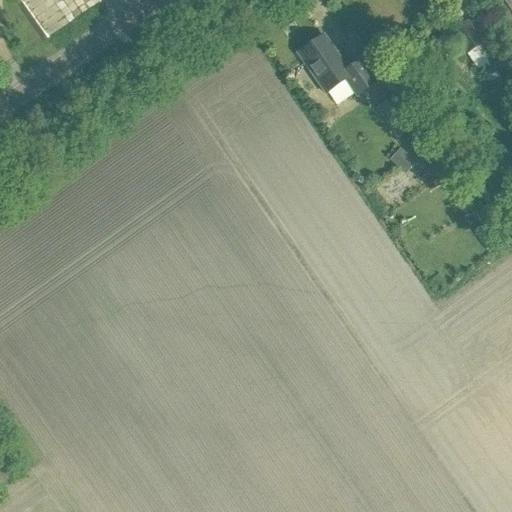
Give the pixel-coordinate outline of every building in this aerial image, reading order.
[(415,30),(427,43),(440,30),(427,18),(415,30)] [(481,46),(466,23),(451,33),(466,56),(481,46)] [(360,62),(347,71),(323,37),(297,56),(325,96),(345,82),(356,99),(376,85),(360,62)] [(378,111),(398,139),(414,127),(395,99),(378,111)] [(388,161),(403,175),(414,163),(399,149),(388,161)] [(472,233),(484,251),(493,245),(480,227),(472,233)]
